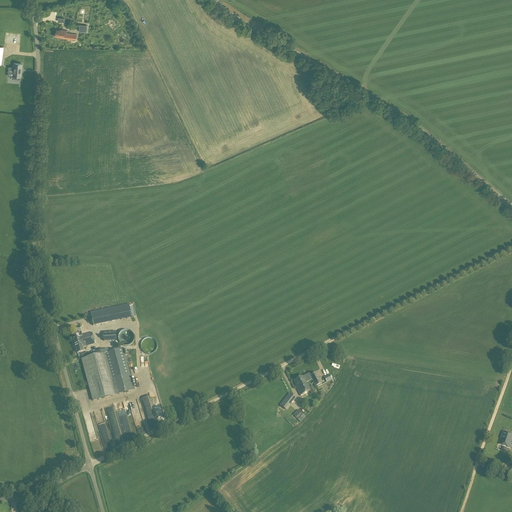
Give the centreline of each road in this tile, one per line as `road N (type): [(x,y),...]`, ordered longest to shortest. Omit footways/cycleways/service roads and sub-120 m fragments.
road 1 (unclassified): [(511,251),(88,464)]
road 2 (unclassified): [(88,464),(31,247),(38,58),(32,0)]
road 3 (unclassified): [(511,210),(411,125),(214,0)]
road 4 (unclassified): [(461,511),(511,365)]
